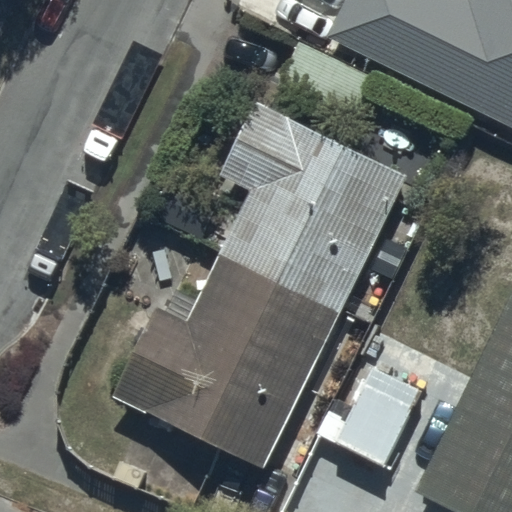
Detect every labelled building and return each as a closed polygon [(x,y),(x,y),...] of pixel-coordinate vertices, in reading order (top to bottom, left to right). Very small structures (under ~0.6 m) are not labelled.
[(511,0),(342,0),(327,32),(511,123),(511,0)] [(373,74),(300,39),(278,84),(352,120),(350,125),(397,148),(413,115),(365,92),(373,74)] [(266,464),(407,172),(258,95),(220,170),(251,186),(188,318),(157,304),(113,391),(266,464)] [(511,511),(511,294),(418,489),(465,511),(511,511)] [(386,461),(422,387),(371,361),(335,437),(386,461)]
